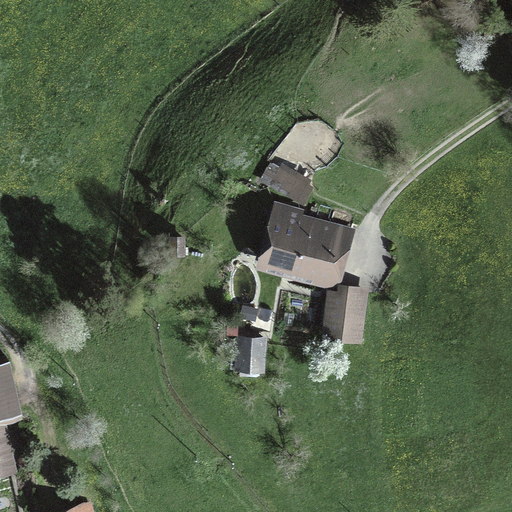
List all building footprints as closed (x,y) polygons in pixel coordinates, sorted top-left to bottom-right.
[(270,163),(260,182),(304,205),(314,187),(310,185),(312,180),(282,163),(279,168),(270,163)] [(351,229),(301,215),(297,227),(272,220),(260,259),(336,280),(351,229)] [(183,238),(171,238),(170,253),(183,254),(183,238)] [(325,333),(359,337),(365,291),(344,288),(343,296),(330,294),(325,333)] [(254,292),(246,290),(240,315),(268,321),(270,310),(250,306),(254,292)] [(240,366),(259,366),(260,338),(243,338),(240,366)] [(0,464),(2,464),(0,453),(0,418),(18,415),(5,358),(0,359),(0,464)] [(91,511),(88,502),(59,511),(91,511)]
